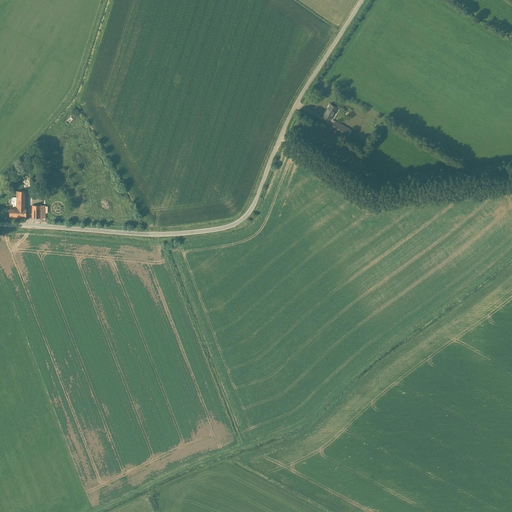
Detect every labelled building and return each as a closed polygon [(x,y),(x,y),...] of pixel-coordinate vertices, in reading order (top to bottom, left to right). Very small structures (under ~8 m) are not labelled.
[(328,109),(325,115),(331,119),(337,108),(330,104),(327,109),(328,109)] [(65,121),(68,124),(75,117),(73,115),(65,121)] [(335,121),(330,130),(344,137),(348,128),(335,121)] [(27,206),(27,191),(16,191),(16,197),(13,197),(13,198),(12,198),(11,204),(13,204),(13,207),(10,207),(10,217),(26,218),(27,206)] [(46,218),(46,206),(32,205),(32,218),(46,218)]
